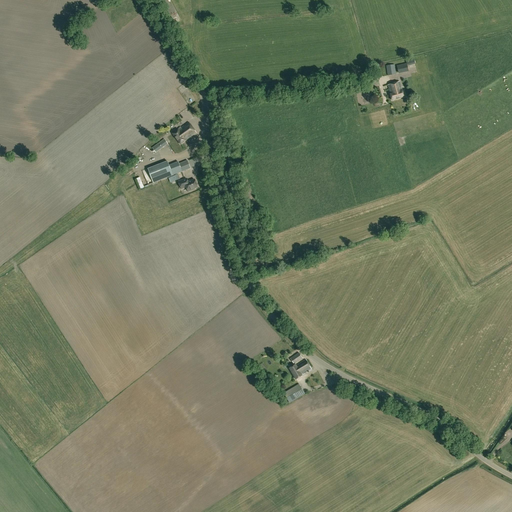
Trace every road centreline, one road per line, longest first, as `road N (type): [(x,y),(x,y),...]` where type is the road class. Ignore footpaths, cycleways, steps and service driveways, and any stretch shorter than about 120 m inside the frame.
road 1 (unclassified): [(511,475),(444,419),(322,361),(283,325),(237,247),(206,102)]
road 2 (unclassified): [(206,102),(366,82)]
